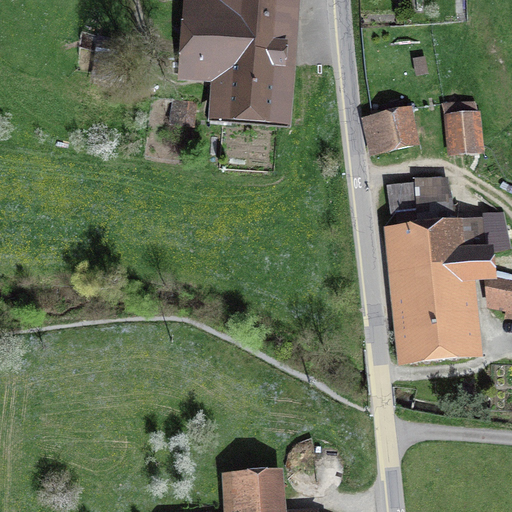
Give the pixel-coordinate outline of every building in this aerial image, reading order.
[(191,5),(185,76),(209,78),(211,61),(226,63),(222,111),(278,115),(287,0),(230,0),(230,8),(191,5)] [(172,125),(192,126),(195,102),(175,101),(172,125)] [(445,104),(450,154),(480,151),(474,103),(445,104)] [(389,144),(409,140),(404,115),(365,123),(372,155),(391,151),(389,144)] [(397,213),(412,356),(467,350),(461,280),(491,276),(485,225),(455,229),(453,207),(397,213)] [(511,305),(511,282),(490,279),(492,302),(511,305)] [(278,511),(276,477),(226,480),(227,511),(278,511)]
